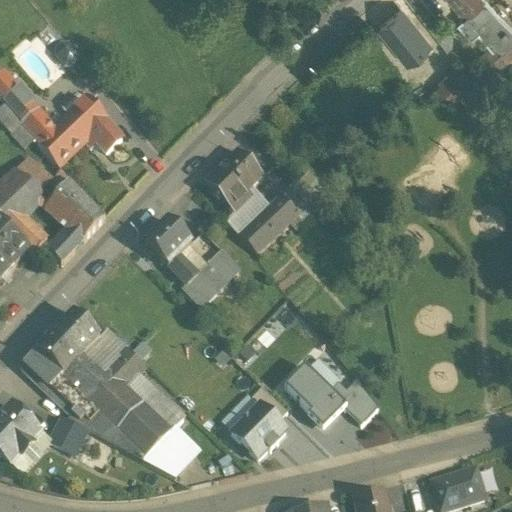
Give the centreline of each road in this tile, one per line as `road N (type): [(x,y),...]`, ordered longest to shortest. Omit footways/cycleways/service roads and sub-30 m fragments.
road 1 (tertiary): [(362,0),(257,91),(0,368)]
road 2 (residential): [(173,511),(511,430)]
